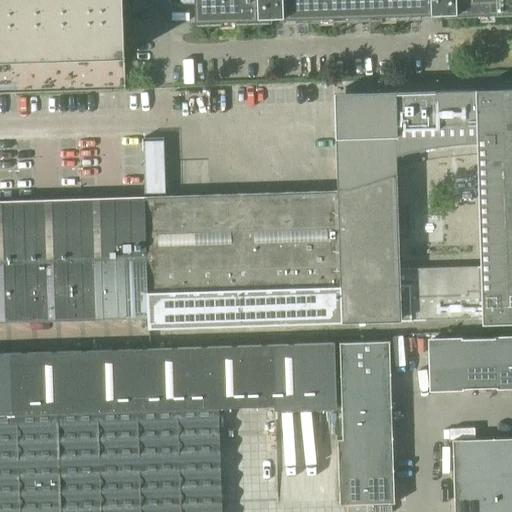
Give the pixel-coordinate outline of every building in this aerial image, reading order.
[(124,57),(122,0),(0,0),(0,93),(125,90),(124,57)] [(511,10),(511,0),(194,0),(195,20),(272,18),(272,15),(281,15),(281,18),(433,13),(433,11),(442,10),(442,12),(511,10)] [(342,322),(342,323),(482,319),(482,324),(511,322),(511,88),(334,94),(337,170),(337,188),(337,191),(252,194),(166,196),(146,196),(146,241),(149,319),(150,328),(342,322)] [(145,142),(146,193),(167,193),(165,141),(145,142)] [(0,323),(149,319),(146,241),(146,196),(144,196),(0,200),(0,323)] [(511,337),(495,338),(496,388),(511,387),(511,337)] [(495,338),(462,339),(464,389),(496,388),(495,338)] [(464,389),(462,339),(429,340),(431,390),(464,389)] [(122,340),(103,341),(103,350),(123,349),(122,340)] [(390,341),(339,342),(340,375),(391,373),(390,341)] [(0,511),(221,511),(218,407),(273,406),(276,486),(334,484),(338,484),(339,484),(339,472),(338,439),(335,343),(123,349),(103,350),(0,352),(0,511)] [(391,373),(340,375),(341,407),(392,406),(391,373)] [(392,406),(341,407),(342,439),(393,438),(392,406)] [(511,511),(511,437),(508,438),(480,439),(452,440),(454,511),(511,511)] [(342,439),(338,439),(339,472),(394,470),(393,438),(342,439)] [(339,484),(338,484),(339,504),(395,503),(394,470),(339,472),(339,484)]
